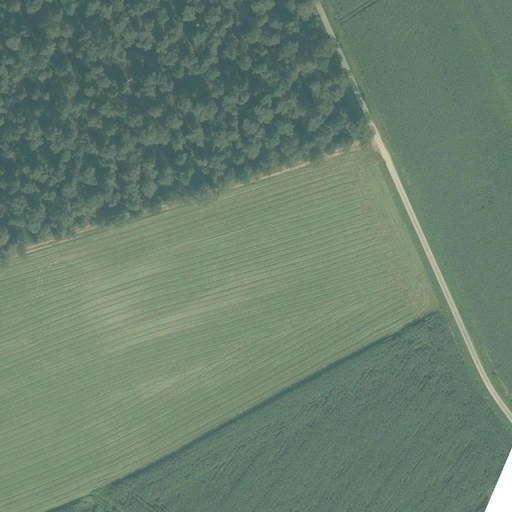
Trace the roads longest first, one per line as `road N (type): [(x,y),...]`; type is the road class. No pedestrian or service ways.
road 1 (unclassified): [(315,0),(482,375),(511,420)]
road 2 (track): [(378,140),(0,258)]
